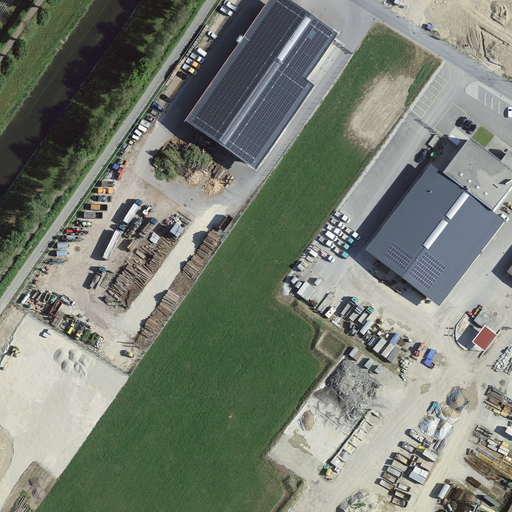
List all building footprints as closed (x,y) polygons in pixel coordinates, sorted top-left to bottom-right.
[(340,31),(294,0),(266,0),(185,118),(260,169),(316,87),(306,81),(340,31)] [(443,172),(494,211),(511,183),(511,167),(471,135),(443,172)] [(432,304),(500,219),(494,211),(443,172),(431,164),(363,250),(432,304)] [(483,309),(475,319),(484,327),(492,316),(483,309)] [(488,325),(476,341),(487,351),(500,335),(488,325)]
